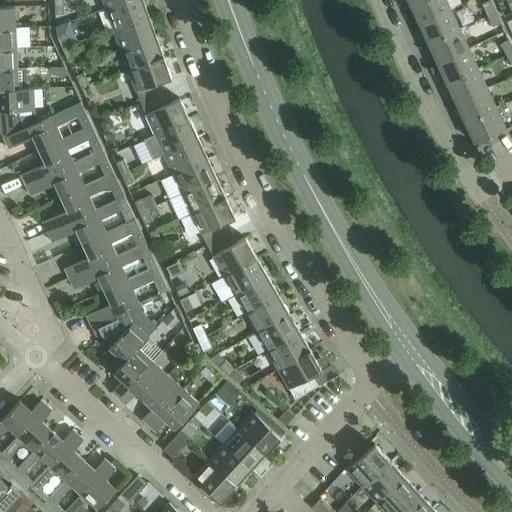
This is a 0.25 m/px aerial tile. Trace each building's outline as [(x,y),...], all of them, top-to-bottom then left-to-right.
[(102,0),(106,9),(131,0),(102,0)] [(143,0),(131,0),(106,9),(114,29),(149,16),(143,0)] [(446,0),(419,0),(410,4),(419,24),(451,9),(446,0)] [(483,5),(488,16),(496,12),(491,1),(483,5)] [(63,2),(55,2),(55,15),(64,14),(63,2)] [(0,28),(15,28),(15,7),(0,7),(0,28)] [(451,9),(419,24),(428,43),(460,29),(451,9)] [(496,12),(488,16),(493,27),(501,23),(496,12)] [(149,16),(114,29),(121,50),(157,37),(149,16)] [(15,28),(0,28),(0,48),(16,48),(15,28)] [(460,29),(428,43),(438,63),(469,49),(460,29)] [(58,37),(63,49),(71,45),(66,34),(58,37)] [(157,37),(121,50),(128,70),(164,57),(157,37)] [(501,45),(507,55),(511,52),(511,46),(508,40),(501,45)] [(71,45),(63,49),(68,60),(76,57),(71,45)] [(0,69),(17,68),(16,48),(0,48),(0,69)] [(469,49),(438,63),(447,83),(478,68),(469,49)] [(164,57),(128,70),(136,91),(141,103),(167,92),(162,82),(172,78),(164,57)] [(17,68),(0,69),(0,89),(18,89),(18,88),(17,68)] [(478,68),(447,83),(456,103),(487,88),(478,68)] [(84,73),(76,77),(81,88),(89,85),(84,73)] [(18,89),(0,89),(0,128),(4,138),(40,122),(40,121),(34,109),(33,88),(18,88),(18,89)] [(487,88),(456,103),(465,122),(496,108),(487,88)] [(167,92),(141,103),(146,114),(155,135),(190,119),(180,99),(171,103),(167,92)] [(40,122),(4,138),(9,149),(34,138),(40,151),(92,126),(81,102),(40,121),(40,122)] [(496,108),(465,122),(474,143),(506,128),(496,108)] [(110,117),(100,122),(104,131),(110,128),(112,122),(110,117)] [(190,119),(155,135),(164,155),(199,139),(190,119)] [(21,175),(26,185),(103,149),(92,126),(40,151),(46,164),(21,175)] [(199,139),(164,155),(173,174),(208,158),(199,139)] [(103,149),(26,185),(31,195),(55,184),(61,197),(114,173),(103,149)] [(208,158),(173,174),(182,194),(217,178),(208,158)] [(116,163),(121,174),(129,171),(124,159),(116,163)] [(129,171),(121,174),(127,186),(135,182),(129,171)] [(43,222),(48,232),(125,196),(114,173),(61,197),(67,210),(43,222)] [(217,178),(182,194),(192,213),(226,197),(217,178)] [(125,196),(48,232),(53,242),(77,231),(83,244),(136,220),(125,196)] [(226,197),(192,213),(193,217),(201,234),(207,245),(232,232),(226,222),(236,218),(226,197)] [(134,202),(140,214),(148,210),(142,199),(134,202)] [(148,210),(140,214),(145,225),(153,222),(148,210)] [(65,268),(70,279),(146,243),(136,220),(83,244),(89,257),(65,268)] [(157,230),(149,233),(153,244),(161,240),(157,230)] [(232,232),(207,245),(213,256),(224,276),(257,257),(246,237),(237,243),(232,232)] [(146,243),(70,279),(75,289),(99,278),(105,291),(157,266),(146,243)] [(257,257),(224,276),(235,295),(268,276),(257,257)] [(87,315),(92,325),(127,309),(169,290),(157,266),(105,291),(111,304),(87,315)] [(268,276),(235,295),(246,313),(278,294),(268,276)] [(184,283),(175,287),(179,295),(188,291),(184,283)] [(278,294),(246,313),(256,332),(289,313),(278,294)] [(171,296),(163,299),(168,310),(176,306),(171,296)] [(188,297),(180,300),(185,312),(193,308),(188,297)] [(127,309),(92,325),(97,336),(118,356),(107,367),(114,373),(138,347),(139,348),(148,337),(133,322),(127,309)] [(289,313),(256,332),(267,351),(300,332),(289,313)] [(171,314),(164,322),(171,328),(178,321),(171,314)] [(193,328),(198,340),(206,336),(201,325),(193,328)] [(300,332),(267,351),(278,370),(311,351),(300,332)] [(206,336),(198,340),(203,351),(211,348),(206,336)] [(138,347),(114,373),(122,380),(112,392),(119,398),(153,361),(139,348),(138,347)] [(311,351),(278,370),(295,400),(319,386),(313,375),(322,370),(311,351)] [(153,361),(119,398),(126,405),(136,393),(144,401),(168,375),(153,361)] [(219,367),(229,376),(235,369),(225,361),(219,367)] [(235,369),(229,376),(238,384),(244,378),(235,369)] [(168,375),(144,401),(152,408),(142,419),(149,426),(183,389),(168,375)] [(226,382),(215,394),(226,403),(237,391),(226,382)] [(183,389),(149,426),(156,432),(166,421),(175,429),(199,403),(183,389)] [(0,455),(46,406),(41,401),(31,411),(20,401),(0,423),(0,455)] [(208,402),(200,411),(206,417),(215,408),(208,402)] [(46,406),(0,455),(0,465),(11,476),(52,431),(42,422),(52,411),(46,406)] [(253,412),(238,429),(266,454),(281,438),(253,412)] [(188,423),(182,430),(191,439),(198,432),(188,423)] [(238,429),(223,445),(251,470),(266,454),(238,429)] [(52,431),(11,476),(27,490),(78,435),(72,430),(63,440),(52,431)] [(182,430),(164,450),(173,459),(191,439),(182,430)] [(78,435),(27,490),(43,505),(84,460),(74,451),(84,440),(78,435)] [(223,445),(209,460),(236,486),(251,470),(223,445)] [(347,470),(362,487),(390,461),(375,445),(347,470)] [(84,460),(43,505),(50,511),(65,511),(110,464),(104,459),(94,470),(84,460)] [(236,486),(209,460),(193,477),(221,503),(236,486)] [(390,461),(362,487),(377,503),(405,477),(390,461)] [(110,464),(65,511),(96,511),(116,490),(106,480),(115,469),(110,464)] [(138,475),(120,495),(130,504),(148,484),(138,475)] [(405,477),(377,503),(385,511),(398,511),(419,493),(405,477)] [(0,511),(5,511),(23,492),(14,484),(9,490),(0,481),(0,511)] [(419,493),(398,511),(430,511),(434,509),(419,493)] [(116,499),(108,508),(112,511),(118,511),(123,506),(116,499)] [(312,508),(316,511),(335,511),(321,499),(312,508)] [(178,511),(169,503),(161,511),(178,511)]
